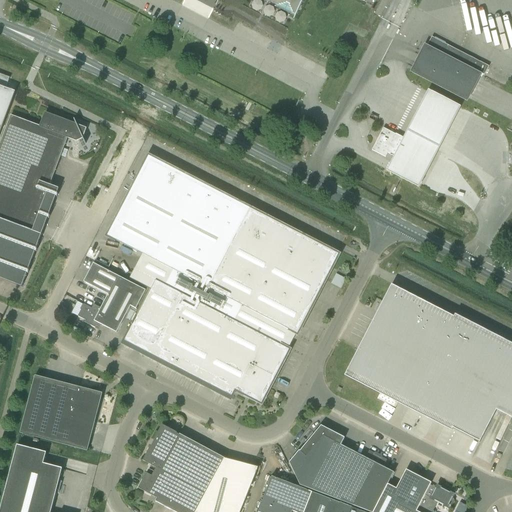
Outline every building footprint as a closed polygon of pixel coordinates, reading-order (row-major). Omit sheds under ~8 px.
[(266,0),(296,15),(303,0),(327,0),(330,2),(331,0),(359,0),(362,1),(362,0),(266,0)] [(465,17),(470,16),(468,1),(462,3),(465,17)] [(484,76),(489,67),(458,51),(432,38),(427,46),(428,47),(427,48),(425,48),(418,62),(412,73),(466,101),(472,90),(479,76),(479,75),(480,74),(484,76)] [(0,133),(15,94),(7,91),(6,87),(10,79),(0,74),(0,133)] [(431,95),(389,174),(420,191),(463,111),(431,95)] [(45,114),(40,127),(11,116),(0,144),(0,279),(22,288),(42,235),(33,232),(50,184),(68,139),(76,142),(82,139),(86,129),(77,126),(76,126),(45,114)] [(388,154),(395,157),(396,158),(405,140),(383,129),(372,151),(385,158),(388,154)] [(140,174),(107,237),(143,255),(173,271),(210,290),(251,210),(180,174),(179,176),(150,160),(142,175),(140,174)] [(236,323),(244,308),(297,335),(330,272),(328,271),(335,256),(311,244),(313,242),(251,210),(210,290),(173,271),(165,286),(236,323)] [(151,291),(123,346),(229,401),(234,391),(235,391),(237,389),(251,396),(260,401),(267,388),(268,386),(270,387),(297,335),(244,308),(236,323),(165,286),(173,271),(143,256),(130,280),(151,291)] [(108,295),(101,309),(94,322),(97,324),(116,334),(130,307),(136,310),(146,291),(118,277),(93,264),(84,283),(108,295)] [(337,274),(332,283),(341,288),(346,279),(337,274)] [(480,443),(497,409),(511,416),(511,348),(436,309),(434,311),(392,290),(384,305),(382,304),(346,374),(480,443)] [(94,322),(101,309),(94,305),(92,309),(84,305),(78,317),(85,321),(84,323),(95,329),(97,324),(94,322)] [(102,394),(91,391),(35,377),(20,435),(87,452),(102,394)] [(196,511),(225,459),(180,435),(179,436),(177,435),(177,434),(162,426),(154,441),(155,441),(152,447),(151,447),(143,462),(151,466),(138,489),(157,499),(155,502),(173,511),(196,511)] [(304,488),(333,433),(321,427),(300,452),(299,452),(289,464),(300,486),(304,488)] [(330,498),(353,452),(341,446),(344,439),(333,433),(304,488),(330,498)] [(46,454),(17,446),(0,511),(51,511),(56,494),(59,494),(62,482),(59,481),(62,470),(43,465),(46,454)] [(330,498),(352,506),(378,456),(369,452),(365,459),(353,452),(330,498)] [(387,461),(378,456),(352,506),(366,511),(373,511),(388,485),(394,473),(383,468),(387,461)] [(225,459),(196,511),(241,511),(258,468),(225,459)] [(416,511),(425,496),(431,484),(406,471),(396,490),(388,485),(373,511),(416,511)] [(258,511),(304,511),(312,493),(272,478),(258,511)] [(416,511),(432,511),(437,503),(447,508),(449,504),(450,505),(451,505),(452,505),(454,504),(454,503),(454,502),(454,500),(453,500),(452,499),(454,496),(437,487),(431,499),(425,496),(416,511)] [(304,511),(350,511),(352,508),(312,493),(306,507),(304,511)] [(460,503),(455,511),(456,511),(465,511),(467,506),(460,503)]
